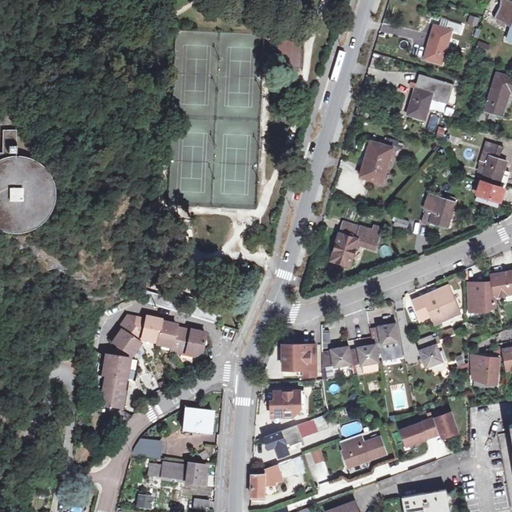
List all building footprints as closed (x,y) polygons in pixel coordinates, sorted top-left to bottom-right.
[(494,17),(503,25),(511,28),(511,24),(511,0),(510,0),(501,0),(501,7),(494,17)] [(477,25),(479,17),(469,15),(468,23),(477,25)] [(440,18),(438,25),(447,29),(449,21),(440,18)] [(463,25),(449,21),(447,29),(438,25),(435,25),(424,58),(443,64),(453,30),(460,33),(463,25)] [(507,44),(508,40),(511,41),(511,24),(511,28),(503,25),(498,40),(507,44)] [(487,52),(489,47),(479,43),(477,50),(487,52)] [(417,84),(427,87),(430,78),(413,72),(410,81),(417,84)] [(487,124),(491,112),(502,116),(511,91),(511,90),(511,77),(497,72),(488,98),(481,95),(473,119),(487,124)] [(430,78),(427,87),(434,89),(437,80),(430,78)] [(453,85),(437,80),(434,89),(427,87),(426,91),(433,94),(429,106),(445,111),(453,85)] [(433,94),(426,91),(415,88),(411,102),(407,114),(425,120),(429,106),(433,94)] [(15,157),(16,157),(15,131),(3,131),(3,153),(0,153),(0,160),(2,160),(5,159),(8,158),(12,157),(15,157)] [(361,149),(368,151),(363,167),(360,176),(372,180),(383,183),(393,147),(365,139),(361,149)] [(504,171),(506,163),(495,159),(499,148),(485,143),(478,167),(485,169),(481,182),(499,188),(504,190),(509,173),(504,171)] [(25,158),(22,158),(18,157),(16,157),(15,157),(12,157),(8,158),(5,159),(2,160),(0,160),(0,231),(0,232),(3,233),(6,234),(10,234),(13,235),(16,235),(19,235),(23,234),(26,233),(29,232),(32,231),(35,230),(38,228),(40,226),(43,224),(45,221),(47,219),(49,216),(51,213),(52,210),(53,207),(54,204),(54,200),(54,197),(54,194),(54,191),(53,187),(53,184),(51,181),(50,178),(48,175),(47,173),(44,170),(42,168),(40,166),(37,164),(34,162),(31,160),(28,159),(25,158)] [(499,204),(504,190),(499,188),(481,182),(476,197),(499,204)] [(429,225),(430,223),(440,226),(447,228),(455,202),(430,194),(421,223),(429,225)] [(407,229),(409,221),(397,218),(395,225),(407,229)] [(374,251),(380,233),(372,230),(344,222),(343,225),(367,232),(363,243),(362,248),(374,251)] [(367,232),(343,225),(341,230),(331,260),(349,266),(355,245),(356,241),(363,243),(367,232)] [(499,277),(498,273),(491,274),(492,281),(493,287),(493,296),(511,292),(511,269),(502,272),(503,276),(499,277)] [(493,306),(493,296),(493,287),(492,281),(482,281),(482,286),(477,285),(477,282),(467,282),(467,310),(477,311),(477,307),(493,306)] [(416,301),(418,308),(427,305),(429,310),(434,323),(452,316),(457,306),(451,288),(416,301)] [(159,308),(169,311),(173,298),(146,290),(142,303),(159,308)] [(182,315),(185,302),(173,298),(169,311),(182,315)] [(182,315),(217,325),(222,308),(187,298),(185,302),(182,315)] [(457,306),(452,316),(460,313),(457,306)] [(114,349),(125,358),(129,361),(129,365),(130,365),(131,363),(139,347),(134,345),(136,324),(127,322),(119,335),(122,337),(114,349)] [(140,344),(156,348),(161,328),(161,325),(145,322),(144,326),(136,324),(134,345),(139,347),(140,344)] [(370,327),(373,344),(376,344),(377,354),(381,353),(382,358),(401,356),(395,322),(382,324),(382,326),(377,327),(377,326),(370,327)] [(170,356),(178,359),(183,335),(177,334),(177,331),(161,328),(156,348),(156,350),(170,353),(170,356)] [(183,335),(178,359),(190,362),(200,357),(206,338),(191,334),(190,337),(183,335)] [(423,353),(420,354),(424,367),(442,361),(435,342),(434,343),(432,337),(431,334),(416,340),(419,348),(421,348),(423,353)] [(315,345),(294,344),(283,344),(282,368),(302,369),(302,375),(315,375),(315,345)] [(376,344),(373,344),(361,346),(361,348),(357,348),(357,347),(350,348),(352,364),(353,366),(360,365),(360,366),(362,366),(363,373),(378,371),(377,363),(379,363),(377,354),(376,344)] [(333,368),(352,364),(350,348),(349,345),(334,348),(335,350),(331,350),(331,349),(321,351),(322,369),(332,367),(333,368)] [(511,349),(510,350),(510,347),(502,348),(506,368),(506,369),(511,368),(511,349)] [(97,382),(105,383),(123,385),(128,386),(132,387),(135,366),(130,365),(129,365),(129,361),(125,358),(102,354),(97,382)] [(455,357),(458,366),(465,363),(463,354),(455,357)] [(481,359),(481,356),(471,354),(472,377),(486,379),(486,382),(496,383),(499,358),(486,356),(486,360),(481,359)] [(123,385),(105,383),(100,412),(118,415),(123,385)] [(118,415),(123,416),(128,386),(123,385),(118,415)] [(299,390),(274,390),(273,402),(270,402),(270,408),(281,408),(281,415),(291,415),(299,407),(299,390)] [(339,409),(329,413),(330,418),(341,414),(339,409)] [(183,430),(196,431),(210,433),(211,428),(213,413),(186,410),(183,430)] [(400,431),(405,446),(432,436),(440,434),(441,438),(456,433),(449,413),(400,431)] [(128,421),(123,416),(118,415),(115,423),(120,424),(119,430),(122,433),(128,421)] [(310,420),(264,437),(268,448),(274,446),(278,457),(289,453),(286,444),(288,443),(289,446),(302,441),(301,439),(315,434),(310,420)] [(511,432),(498,435),(510,507),(511,506),(511,432)] [(363,444),(360,434),(339,442),(342,451),(340,452),(346,467),(383,454),(378,439),(363,444)] [(129,456),(149,458),(159,459),(161,443),(138,441),(136,443),(129,456)] [(472,448),(455,454),(458,463),(472,458),(472,448)] [(318,449),(310,453),(314,464),(322,461),(318,449)] [(296,474),(304,472),(300,457),(292,459),(296,474)] [(290,459),(252,473),(252,495),(264,495),(264,485),(276,481),(275,478),(283,476),(282,475),(294,471),(290,459)] [(434,461),(406,471),(408,480),(436,470),(434,461)] [(146,475),(159,477),(161,465),(149,462),(146,475)] [(185,484),(188,465),(162,462),(160,481),(185,484)] [(206,466),(188,464),(188,465),(185,484),(207,487),(208,476),(204,475),(206,466)] [(388,477),(374,482),(377,491),(391,486),(388,477)] [(334,490),(331,481),(317,485),(319,494),(334,490)] [(422,495),(425,511),(448,511),(444,490),(430,493),(422,495)] [(404,511),(425,511),(422,495),(402,500),(404,511)] [(137,497),(135,507),(146,509),(147,499),(137,497)] [(207,509),(208,501),(193,500),(192,507),(207,509)] [(324,511),(360,511),(356,500),(325,511),(324,511)]
